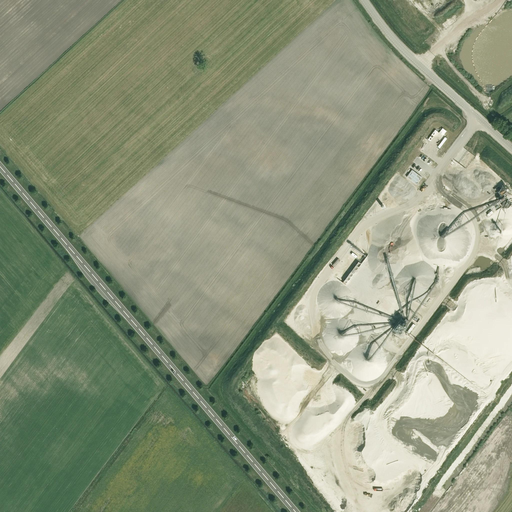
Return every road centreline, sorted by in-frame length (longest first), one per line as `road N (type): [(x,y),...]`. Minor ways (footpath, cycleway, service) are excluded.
road 1 (primary): [(295,511),(0,166)]
road 2 (unclassified): [(511,149),(407,55),(363,0)]
